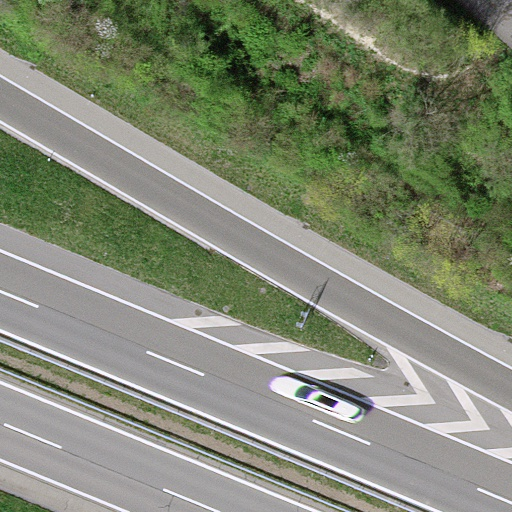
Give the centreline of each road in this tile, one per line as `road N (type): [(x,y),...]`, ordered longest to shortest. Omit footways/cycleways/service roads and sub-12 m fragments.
road 1 (motorway): [(511,391),(0,98)]
road 2 (motorway): [(511,502),(0,289)]
road 3 (motorway): [(0,422),(222,511)]
